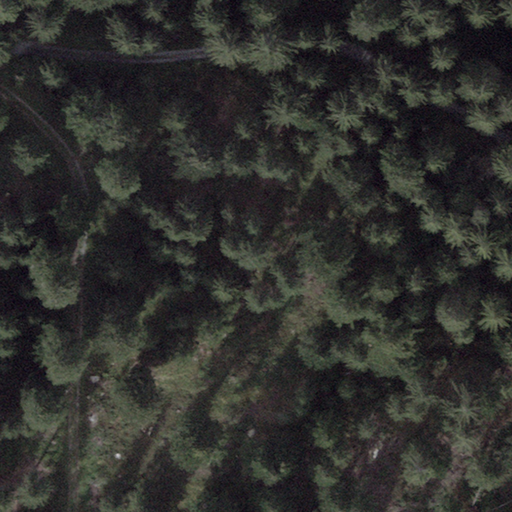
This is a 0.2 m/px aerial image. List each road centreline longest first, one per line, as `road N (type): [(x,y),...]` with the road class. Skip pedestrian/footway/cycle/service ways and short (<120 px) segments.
road 1 (track): [(0,49),(123,62),(315,42),(511,144)]
road 2 (track): [(0,93),(66,152),(82,196),(74,511)]
